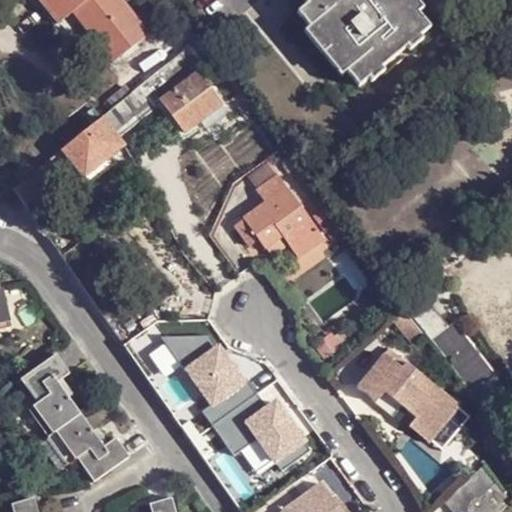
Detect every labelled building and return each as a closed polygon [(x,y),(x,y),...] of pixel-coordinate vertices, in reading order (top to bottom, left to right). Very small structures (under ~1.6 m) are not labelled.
[(39,0),(53,16),(58,22),(75,9),(97,39),(102,46),(115,61),(150,32),(124,0),(39,0)] [(171,0),(149,0),(185,47),(198,35),(171,0)] [(308,0),(307,1),(310,4),(300,13),(311,28),(348,73),(361,88),(370,79),(374,82),(387,71),(384,68),(410,47),(413,50),(426,40),(423,36),(433,28),(421,13),(410,1),(409,0),(308,0)] [(198,35),(185,47),(112,109),(127,127),(155,103),(149,96),(194,57),(202,66),(214,55),(198,35)] [(199,119),(221,101),(198,69),(161,97),(185,130),(199,119)] [(255,110),(240,91),(230,98),(246,117),(255,110)] [(228,112),(221,101),(199,119),(203,126),(205,129),(228,112)] [(125,144),(102,118),(64,149),(78,166),(88,176),(125,144)] [(78,166),(64,149),(53,158),(69,175),(78,166)] [(69,175),(53,158),(24,182),(21,186),(13,189),(29,210),(69,175)] [(318,192),(296,164),(288,172),(307,200),(318,192)] [(280,235),(288,243),(297,256),(323,237),(278,174),(258,189),(266,201),(235,224),(250,244),(257,239),(264,247),(280,235)] [(321,230),(338,218),(326,204),(312,217),(321,230)] [(511,232),(511,206),(492,222),(505,237),(511,232)] [(250,244),(235,224),(231,227),(245,246),(250,244)] [(272,254),(288,243),(280,235),(264,247),(272,254)] [(0,330),(14,327),(4,290),(0,290),(0,330)] [(412,311),(409,313),(416,321),(423,331),(491,422),(511,404),(511,399),(455,323),(449,327),(427,300),(424,302),(416,292),(404,300),(412,311)] [(423,331),(416,321),(406,330),(413,339),(423,331)] [(343,327),(331,335),(342,349),(352,339),(343,327)] [(342,349),(331,335),(313,348),(325,363),(342,349)] [(390,349),(358,388),(377,404),(386,393),(402,407),(417,419),(409,428),(430,444),(431,443),(459,408),(460,407),(441,391),(440,391),(390,349)] [(32,410),(50,436),(82,416),(59,383),(71,375),(57,355),(23,380),(39,404),(32,410)] [(210,396),(217,408),(244,390),(236,378),(210,396)] [(228,458),(248,444),(272,427),(259,409),(249,395),(244,390),(217,408),(202,421),(228,458)] [(249,395),(259,409),(263,405),(254,391),(249,395)] [(405,430),(410,424),(384,400),(379,406),(405,430)] [(259,409),(272,427),(279,437),(284,434),(263,405),(259,409)] [(471,417),(459,408),(431,443),(444,452),(471,417)] [(82,416),(50,436),(70,465),(78,460),(94,483),(130,458),(117,440),(104,449),(82,416)] [(272,427),(248,444),(255,455),(263,449),(279,437),(272,427)] [(495,458),(509,446),(497,429),(483,440),(495,458)] [(255,455),(248,444),(228,458),(235,469),(255,455)] [(486,469),(444,502),(453,511),(467,511),(469,511),(501,511),(511,504),(486,469)] [(319,483),(279,510),(280,511),(345,511),(336,498),(332,501),(319,483)] [(38,511),(35,500),(13,505),(15,511),(38,511)] [(176,511),(173,500),(153,506),(154,511),(176,511)]
